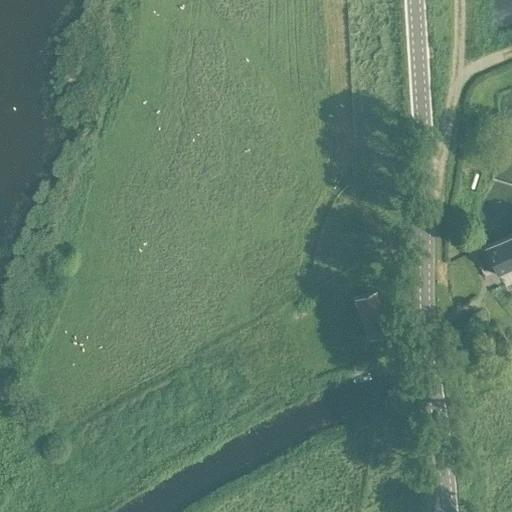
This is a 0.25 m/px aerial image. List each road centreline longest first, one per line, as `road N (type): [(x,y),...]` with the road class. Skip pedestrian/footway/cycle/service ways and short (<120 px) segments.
road 1 (unclassified): [(446,511),(427,328),(414,0)]
road 2 (track): [(425,207),(441,175),(454,88),(468,71),(511,50)]
